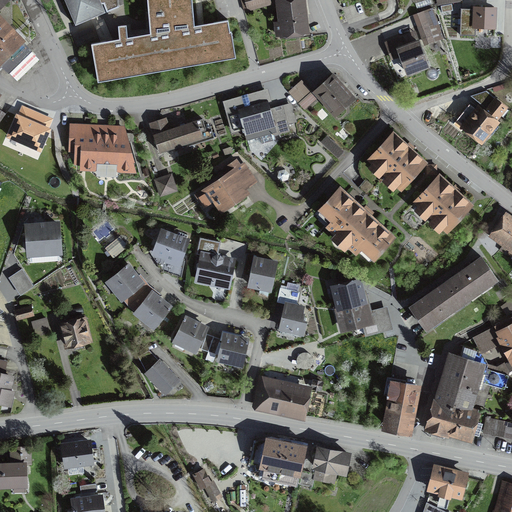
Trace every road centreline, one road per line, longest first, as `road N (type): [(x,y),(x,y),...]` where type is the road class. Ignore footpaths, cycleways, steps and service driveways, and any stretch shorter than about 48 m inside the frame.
road 1 (tertiary): [(0,429),(119,415),(212,416),(511,467)]
road 2 (residential): [(71,93),(95,105),(139,106),(346,50)]
road 3 (residential): [(509,0),(503,72),(402,117)]
road 4 (residential): [(402,117),(511,205)]
